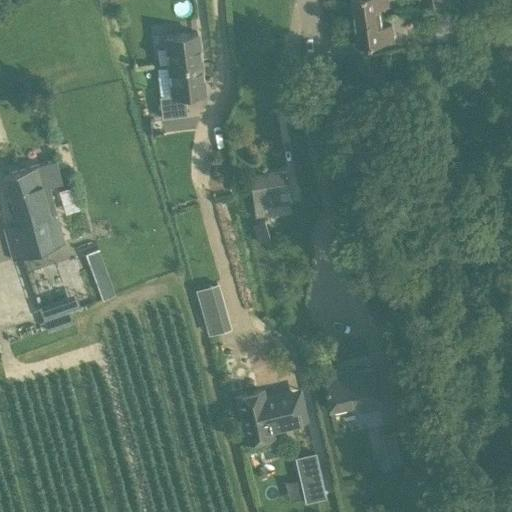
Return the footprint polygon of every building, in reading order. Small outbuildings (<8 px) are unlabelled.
[(388,0),(351,0),(354,19),(381,16),(380,7),(389,6),(388,0)] [(436,11),(439,32),(449,31),(451,44),(460,43),(458,30),(455,30),(454,28),(458,27),(456,11),(451,11),(451,9),(436,11)] [(357,44),(394,39),(391,23),(383,25),(381,16),(354,19),(357,44)] [(168,66),(200,62),(196,32),(164,36),(168,66)] [(168,66),(155,67),(158,96),(161,117),(186,114),(184,94),(203,91),(200,62),(168,66)] [(10,211),(15,210),(53,200),(48,185),(61,181),(55,158),(2,174),(9,197),(5,198),(10,211)] [(286,170),(249,175),(255,215),(262,214),(261,204),(278,201),(278,189),(289,188),(286,170)] [(55,207),(53,200),(15,210),(19,223),(3,227),(12,259),(64,241),(55,207)] [(264,219),(252,223),(257,241),(269,237),(264,219)] [(80,251),(98,297),(112,291),(94,245),(80,251)] [(196,289),(204,316),(224,311),(216,283),(196,289)] [(42,328),(68,320),(64,308),(75,305),(70,291),(34,302),(42,328)] [(229,326),(224,311),(204,316),(208,332),(229,326)] [(379,404),(377,395),(378,395),(372,367),(343,373),(343,370),(321,375),(328,406),(356,400),(358,409),(379,404)] [(274,435),(273,428),(270,419),(295,413),(290,391),(265,396),(264,389),(237,395),(246,434),(248,441),(274,435)] [(297,440),(308,438),(305,414),(295,415),(297,440)] [(392,458),(415,452),(408,426),(385,433),(392,458)] [(314,452),(298,455),(308,499),(324,495),(314,452)] [(407,489),(411,504),(421,502),(416,486),(407,489)]
